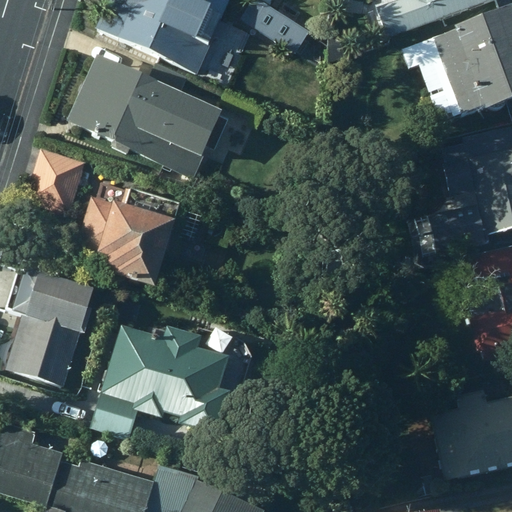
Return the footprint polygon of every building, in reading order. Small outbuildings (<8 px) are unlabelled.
[(108,0),(94,31),(196,74),(228,0),(108,0)] [(255,0),(242,21),(292,54),(306,33),(255,0)] [(294,23),(301,11),(283,0),(282,0),(275,10),(294,23)] [(403,0),(375,10),(386,41),(502,0),(403,0)] [(485,114),(511,103),(511,11),(511,10),(453,29),(455,33),(400,50),(406,70),(421,66),(439,123),(483,110),(485,114)] [(97,57),(66,124),(192,182),(207,149),(213,152),(226,124),(216,119),(219,114),(97,57)] [(157,63),(149,80),(181,94),(188,77),(157,63)] [(257,72),(238,64),(228,88),(247,97),(257,72)] [(511,150),(470,159),(467,143),(440,149),(450,199),(473,194),(482,239),(511,233),(511,150)] [(69,219),(84,165),(39,151),(24,205),(69,219)] [(126,211),(92,200),(77,252),(110,262),(107,272),(117,275),(116,280),(158,292),(182,207),(131,193),(126,211)] [(61,390),(92,292),(38,276),(25,318),(20,316),(3,372),(61,390)] [(511,349),(511,310),(471,318),(478,356),(484,355),(486,364),(505,361),(503,351),(511,349)] [(157,342),(118,328),(97,401),(161,420),(163,414),(180,420),(178,426),(215,437),(228,396),(216,393),(225,361),(197,352),(202,334),(163,322),(157,342)] [(461,414),(432,419),(446,490),(511,477),(511,402),(488,408),(486,394),(459,400),(461,414)] [(0,429),(0,494),(47,508),(60,464),(62,457),(30,447),(34,435),(2,424),(0,429)] [(77,469),(60,464),(47,508),(58,511),(144,511),(152,484),(79,464),(77,469)] [(180,511),(194,483),(196,478),(157,467),(152,484),(144,511),(180,511)] [(435,478),(410,482),(414,504),(438,499),(435,478)] [(255,511),(194,483),(180,511),(255,511)]
